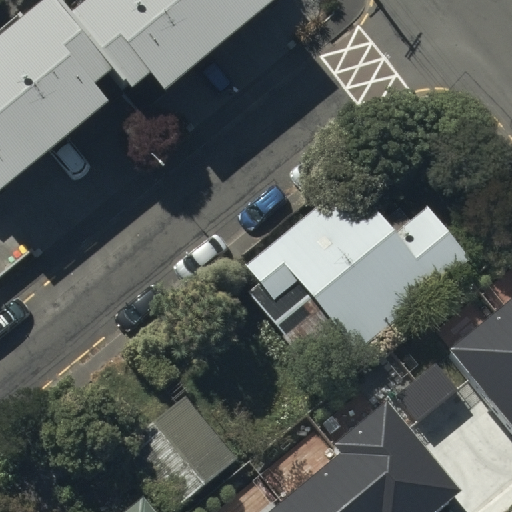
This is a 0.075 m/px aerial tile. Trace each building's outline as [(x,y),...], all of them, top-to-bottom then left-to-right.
[(0,210),(130,104),(134,109),(152,94),(165,110),(243,42),(256,56),(272,43),(261,30),(279,14),(273,6),(279,0),(88,0),(88,1),(96,11),(75,29),(58,8),(27,34),(18,23),(0,37),(0,210)] [(259,291),(249,298),(306,372),(342,340),(358,360),(369,351),(380,363),(404,342),(395,332),(470,266),(425,215),(410,228),(399,214),(384,227),(362,201),(361,201),(361,200),(360,199),(359,199),(359,198),(358,198),(357,197),(357,196),(356,196),(355,196),(355,195),(354,195),(353,195),(352,194),(351,194),(350,194),(349,194),(348,194),(347,194),(346,194),(345,194),(344,194),(343,194),(343,195),(342,195),(341,195),(340,196),(339,196),(339,197),(338,197),(337,198),(336,199),(336,200),(246,274),(259,291)] [(424,444),(387,473),(419,511),(442,511),(511,454),(511,323),(502,312),(470,339),(462,329),(415,368),(423,377),(390,404),(424,444)] [(176,511),(235,464),(184,402),(131,446),(138,454),(129,462),(170,511),(176,511)] [(241,473),(269,509),(329,462),(301,426),(241,473)]
